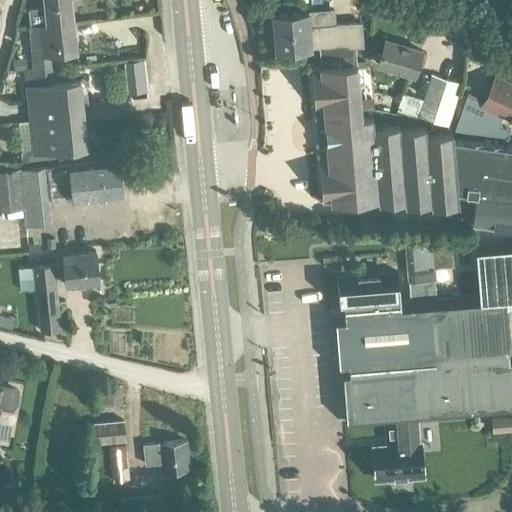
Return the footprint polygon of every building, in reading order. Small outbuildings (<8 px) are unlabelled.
[(44,0),(47,24),(47,25),(63,23),(73,21),(71,0),(44,0)] [(319,46),(362,42),(360,23),(335,24),(333,10),(273,15),(276,50),(319,47),(319,46)] [(47,25),(47,24),(30,26),(33,55),(51,53),(76,51),(73,21),(63,23),(47,25)] [(426,52),(386,40),(378,64),(414,75),(417,64),(422,65),(426,52)] [(319,46),(319,47),(321,68),(314,68),(317,109),(325,108),(329,161),(322,162),(326,202),(333,201),(333,202),(380,198),(381,202),(405,201),(406,204),(432,203),(432,206),(459,204),(458,192),(471,194),(468,222),(511,227),(511,147),(453,140),(452,134),(425,136),(424,128),(398,130),(398,126),(372,128),(371,118),(361,119),(360,110),(359,100),(355,45),(362,45),(362,42),(319,46)] [(33,55),(34,67),(25,67),(27,85),(31,120),(57,117),(55,105),(84,103),(88,102),(86,79),(54,82),(51,53),(33,55)] [(431,73),(422,100),(417,117),(448,127),(461,84),(431,73)] [(143,75),(127,77),(129,89),(145,88),(143,75)] [(511,84),(495,76),(484,100),(468,93),(455,131),(507,137),(509,127),(498,125),(502,113),(511,117),(511,84)] [(372,99),(359,100),(360,110),(373,109),(372,99)] [(26,148),(21,151),(22,159),(55,156),(54,150),(88,147),(84,103),(55,105),(57,117),(31,120),(33,147),(26,148)] [(117,160),(70,164),(0,170),(0,210),(23,208),(25,226),(54,223),(51,198),(73,195),(73,199),(120,195),(117,160)] [(451,235),(432,236),(431,235),(404,237),(407,281),(409,281),(435,279),(436,279),(435,267),(453,266),(451,235)] [(96,251),(63,254),(63,262),(65,277),(66,285),(99,282),(96,251)] [(54,263),(33,265),(33,266),(40,332),(61,330),(56,278),(65,277),(63,262),(54,263)] [(343,298),(404,294),(402,265),(341,269),(343,298)] [(491,281),(476,281),(476,290),(511,288),(511,272),(491,273),(491,281)] [(30,279),(14,281),(17,302),(33,300),(30,279)] [(436,298),(435,279),(409,281),(410,300),(436,298)] [(404,294),(343,298),(339,299),(343,366),(345,366),(460,357),(511,352),(507,293),(436,298),(410,300),(404,301),(404,294)] [(511,368),(511,353),(460,357),(345,366),(349,422),(385,420),(415,417),(511,410),(511,368)] [(0,386),(0,418),(13,421),(18,390),(0,386)] [(511,415),(491,418),(492,433),(511,431),(511,415)] [(385,420),(386,444),(372,445),(374,478),(411,475),(421,475),(419,442),(417,442),(415,417),(385,420)] [(124,419),(94,421),(95,444),(126,441),(124,419)] [(158,444),(158,442),(143,444),(145,465),(160,463),(161,471),(189,468),(185,440),(158,444)] [(109,448),(112,480),(130,479),(126,446),(109,448)] [(38,511),(30,490),(5,501),(9,511),(38,511)] [(128,497),(120,498),(120,511),(164,511),(163,494),(128,497)]
